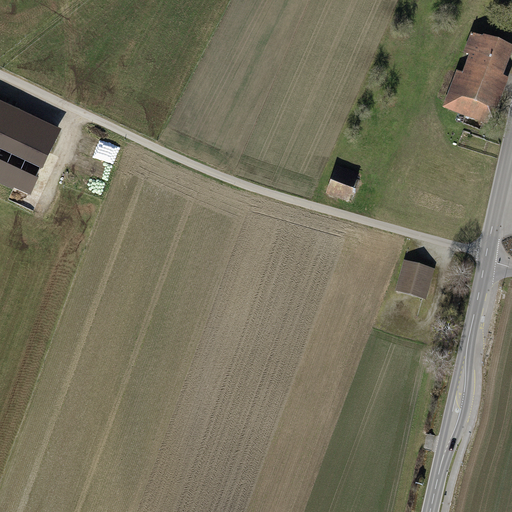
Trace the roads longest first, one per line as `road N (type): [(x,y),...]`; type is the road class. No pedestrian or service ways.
road 1 (residential): [(0,75),(220,174),(487,256)]
road 2 (tertiary): [(430,511),(487,256)]
